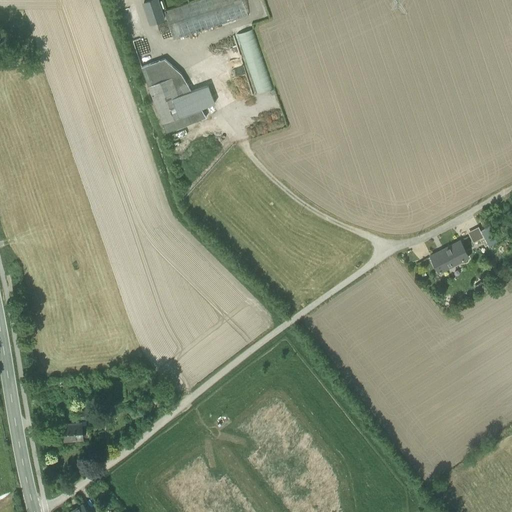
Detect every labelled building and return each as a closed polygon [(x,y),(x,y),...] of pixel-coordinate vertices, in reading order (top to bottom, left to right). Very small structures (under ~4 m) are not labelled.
[(157,0),(149,0),(144,2),(148,15),(161,11),(157,0)] [(165,10),(173,38),(176,38),(190,33),(189,33),(238,18),(236,11),(222,9),(222,0),(210,0),(208,1),(202,0),(198,0),(197,1),(195,0),(165,10)] [(257,94),(274,88),(253,29),(237,34),(257,94)] [(181,73),(164,58),(141,66),(162,123),(163,123),(166,132),(206,117),(201,108),(215,102),(208,83),(190,90),(181,73)] [(496,243),(488,227),(480,232),(489,247),(496,243)] [(467,257),(460,242),(450,247),(458,262),(467,257)] [(450,247),(432,256),(439,272),(458,262),(450,247)] [(92,409),(80,410),(81,419),(93,418),(92,409)] [(82,422),(62,423),(63,440),(83,439),(82,422)]
